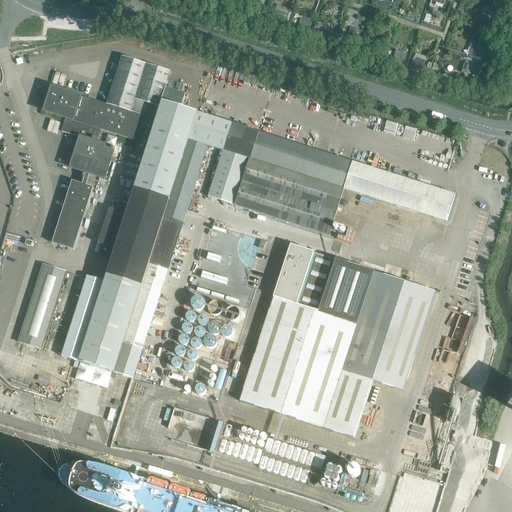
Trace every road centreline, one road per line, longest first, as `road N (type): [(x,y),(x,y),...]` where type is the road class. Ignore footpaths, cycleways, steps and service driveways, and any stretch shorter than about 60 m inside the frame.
road 1 (tertiary): [(511,130),(133,17),(27,0)]
road 2 (unclassified): [(0,333),(11,336),(49,208),(45,170),(0,39)]
